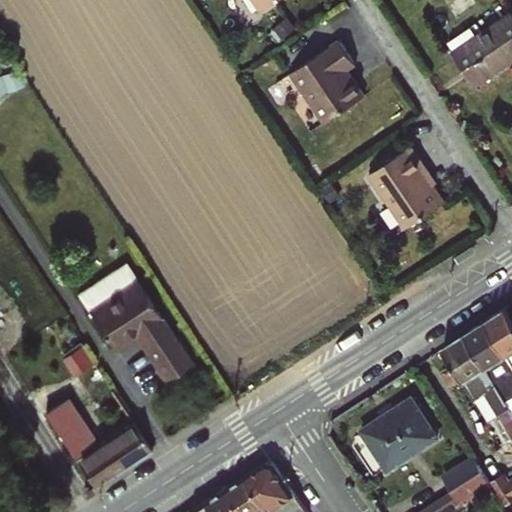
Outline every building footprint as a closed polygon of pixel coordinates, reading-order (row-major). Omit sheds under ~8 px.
[(278,0),(250,0),(260,13),(278,0)] [(476,20),(451,38),(459,50),(456,52),(477,83),(511,58),(511,14),(484,33),(476,20)] [(338,38),(290,72),(324,121),(363,93),(345,67),(354,61),(338,38)] [(429,171),(411,144),(367,174),(404,229),(443,202),(425,174),(429,171)] [(127,261),(104,276),(115,293),(138,277),(127,261)] [(114,349),(136,335),(142,331),(150,345),(145,348),(165,378),(192,360),(138,277),(115,293),(104,276),(78,294),(89,310),(114,349)] [(511,358),(511,308),(510,305),(499,312),(489,319),(511,358)] [(511,390),(504,376),(511,370),(511,358),(489,319),(469,332),(511,405),(511,390)] [(142,331),(136,335),(145,348),(150,345),(142,331)] [(453,385),(465,378),(505,448),(511,444),(511,405),(469,332),(447,346),(456,363),(445,370),(453,385)] [(417,395),(366,428),(392,467),(444,435),(417,395)] [(49,413),(97,485),(113,475),(152,449),(132,420),(105,438),(95,423),(87,428),(82,421),(80,422),(75,413),(72,416),(63,403),(49,413)] [(447,474),(456,488),(486,469),(477,455),(447,474)] [(268,461),(249,473),(274,511),(310,511),(312,511),(277,463),(268,461)] [(486,469),(456,488),(464,501),(494,482),(486,469)] [(274,511),(249,473),(228,487),(245,511),(274,511)] [(508,474),(494,482),(508,504),(511,502),(511,480),(511,481),(508,474)] [(245,511),(228,487),(194,509),(195,511),(245,511)]
